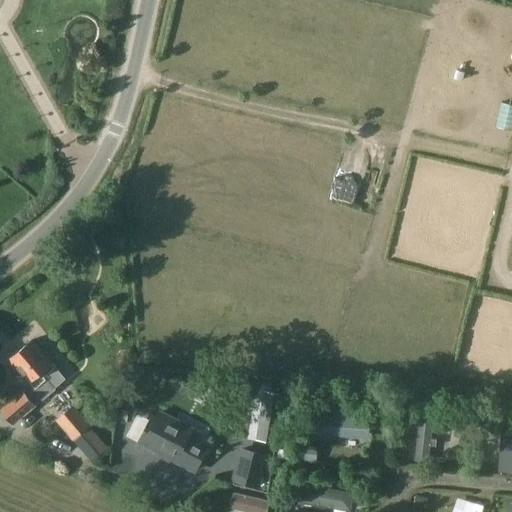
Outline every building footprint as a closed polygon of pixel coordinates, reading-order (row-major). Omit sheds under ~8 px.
[(21,390),(0,407),(0,410),(13,426),(36,406),(35,405),(42,399),(53,389),(43,377),(54,368),(42,352),(46,348),(37,338),(33,341),(32,340),(8,360),(30,385),(22,391),(21,390)] [(138,366),(128,367),(130,381),(140,380),(138,366)] [(54,421),(71,441),(90,426),(71,405),(54,421)] [(138,442),(137,443),(194,472),(208,445),(190,436),(194,428),(159,410),(155,418),(151,416),(149,420),(138,442)] [(355,438),(357,418),(312,415),(310,438),(322,439),(322,435),(355,438)] [(436,440),(430,439),(432,425),(418,423),(414,462),(428,464),(430,448),(435,448),(436,440)] [(498,470),(511,470),(511,454),(511,427),(500,427),(498,470)] [(257,430),(255,440),(275,443),(277,433),(257,430)] [(368,452),(368,440),(310,441),(311,453),(368,452)] [(229,481),(259,490),(269,455),(239,447),(229,481)]
